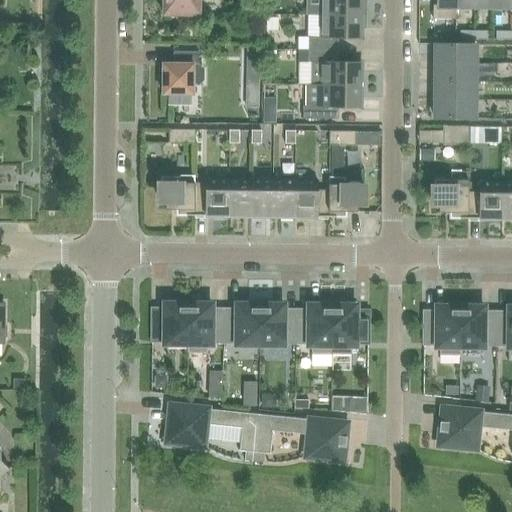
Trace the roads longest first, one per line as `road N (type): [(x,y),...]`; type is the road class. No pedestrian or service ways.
road 1 (residential): [(104,253),(391,255)]
road 2 (residential): [(101,511),(104,253)]
road 3 (residential): [(391,255),(393,0)]
road 4 (residential): [(104,253),(106,0)]
road 5 (residential): [(394,455),(391,255)]
road 6 (residential): [(391,255),(511,256)]
